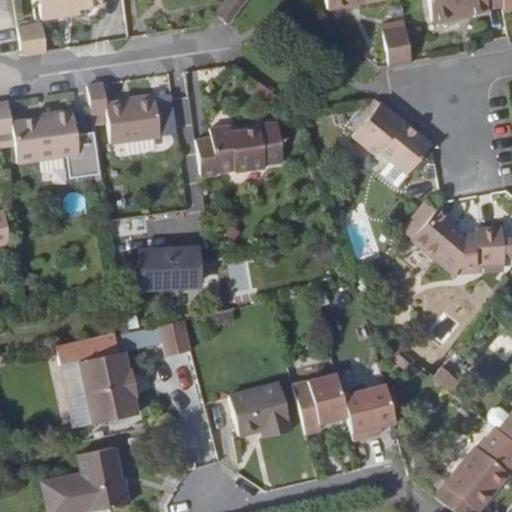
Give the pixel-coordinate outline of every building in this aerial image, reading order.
[(38,0),(42,27),(73,25),(73,19),(103,16),(101,0),(38,0)] [(326,0),(328,9),(380,0),(326,0)] [(441,0),(445,18),(486,11),(485,8),(501,6),(500,0),(441,0)] [(511,10),(511,0),(500,0),(501,6),(502,12),(511,10)] [(231,36),(246,12),(233,3),(217,28),(231,36)] [(383,32),(390,67),(411,64),(405,28),(383,32)] [(23,65),(50,62),(45,33),(19,36),(23,65)] [(109,111),(106,94),(86,96),(87,102),(90,123),(105,121),(111,152),(159,145),(155,106),(109,111)] [(379,104),(375,101),(351,128),(356,132),(379,104)] [(379,104),(356,132),(352,136),(375,156),(380,150),(392,160),(390,162),(407,176),(431,147),(414,133),(410,138),(405,133),(409,128),(379,104)] [(10,129),(8,112),(0,112),(0,141),(11,140),(15,171),(77,162),(71,118),(52,120),(52,125),(10,129)] [(209,147),(194,149),(199,186),(215,185),(215,181),(236,178),(237,182),(264,179),(263,173),(282,170),(276,129),(257,131),(257,135),(229,140),(228,134),(207,137),(209,147)] [(400,229),(411,238),(434,210),(424,201),(400,229)] [(411,238),(408,240),(452,279),(455,268),(496,271),(498,233),(474,233),(473,237),(462,236),(445,221),(449,217),(437,207),(434,210),(411,238)] [(141,299),(197,295),(194,260),(138,264),(141,299)] [(190,355),(182,326),(157,330),(160,350),(162,360),(190,355)] [(121,356),(160,350),(157,330),(118,337),(121,356)] [(118,337),(54,349),(58,369),(76,365),(88,428),(133,419),(130,400),(132,400),(127,375),(125,375),(121,356),(118,337)] [(322,437),(349,430),(344,411),(338,389),(295,400),(308,448),(324,444),(322,437)] [(267,439),(269,445),(290,439),(276,391),(226,405),(238,447),(260,441),(267,439)] [(386,399),(344,411),(349,430),(356,454),(372,450),(370,443),(381,440),(396,436),(386,399)] [(511,412),(496,432),(511,446),(511,412)] [(370,443),(372,450),(383,447),(381,440),(370,443)] [(475,450),(433,500),(448,511),(478,511),(507,477),(475,450)] [(123,453),(85,460),(89,480),(85,480),(89,511),(121,511),(136,509),(132,488),(129,490),(123,453)] [(427,492),(439,480),(420,462),(408,474),(427,492)]
